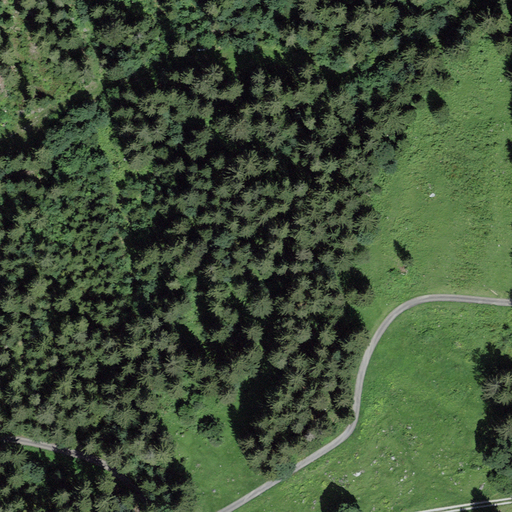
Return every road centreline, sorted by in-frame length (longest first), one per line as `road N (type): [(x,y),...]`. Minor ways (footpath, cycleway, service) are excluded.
road 1 (track): [(511,302),(410,302),(375,336),(348,436),(226,511)]
road 2 (track): [(0,427),(116,474),(175,511)]
road 3 (track): [(0,139),(75,96),(149,67)]
